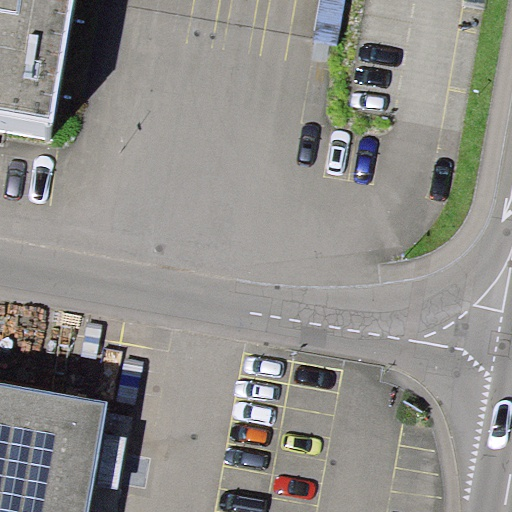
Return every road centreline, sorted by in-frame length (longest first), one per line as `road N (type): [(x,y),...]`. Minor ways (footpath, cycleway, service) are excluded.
road 1 (residential): [(511,339),(0,253)]
road 2 (unknown): [(172,511),(204,287)]
road 3 (unknown): [(390,318),(359,511)]
road 4 (secondary): [(485,511),(511,363)]
